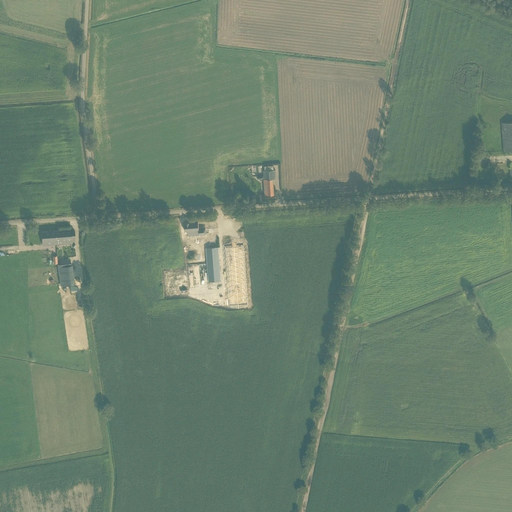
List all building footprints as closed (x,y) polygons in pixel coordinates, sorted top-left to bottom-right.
[(503,152),(511,150),(511,122),(501,123),(503,152)] [(263,170),(264,190),(265,195),(274,194),(273,179),(276,178),(276,173),(275,170),(273,170),(273,165),(264,166),(265,170),(263,170)] [(199,230),(198,226),(198,221),(184,222),(184,227),(184,231),(188,231),(199,230)] [(75,241),(74,230),(70,230),(54,231),(55,245),(58,244),(71,243),(71,242),(71,241),(75,241)] [(55,245),(54,231),(48,232),(41,232),(42,246),(53,245),(55,245)] [(230,306),(247,304),(243,245),(225,246),(230,306)] [(72,283),(70,263),(55,265),(57,285),(72,283)] [(207,264),(199,264),(200,282),(208,281),(207,264)] [(188,274),(165,276),(166,290),(189,289),(188,274)] [(181,294),(178,301),(201,311),(203,307),(208,309),(209,307),(192,299),(181,294)]
